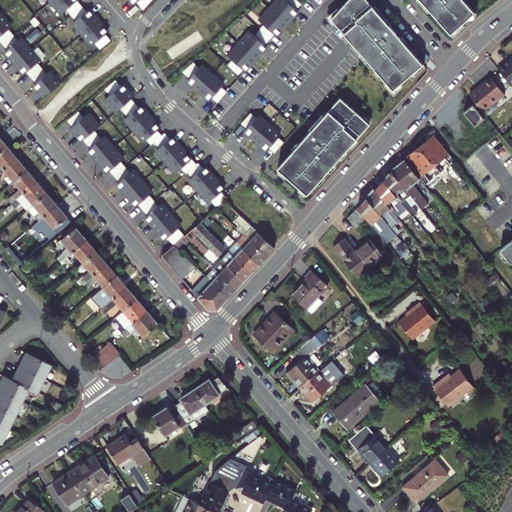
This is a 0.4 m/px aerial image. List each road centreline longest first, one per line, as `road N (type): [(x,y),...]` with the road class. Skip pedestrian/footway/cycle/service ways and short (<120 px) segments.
road 1 (residential): [(0,83),(210,335)]
road 2 (residential): [(311,224),(161,99),(136,59),(136,34)]
road 3 (residential): [(210,335),(359,511)]
road 4 (tertiary): [(311,224),(452,69)]
road 5 (unknown): [(311,224),(427,381)]
road 6 (tertiary): [(210,335),(311,224)]
road 7 (tertiary): [(110,406),(210,335)]
